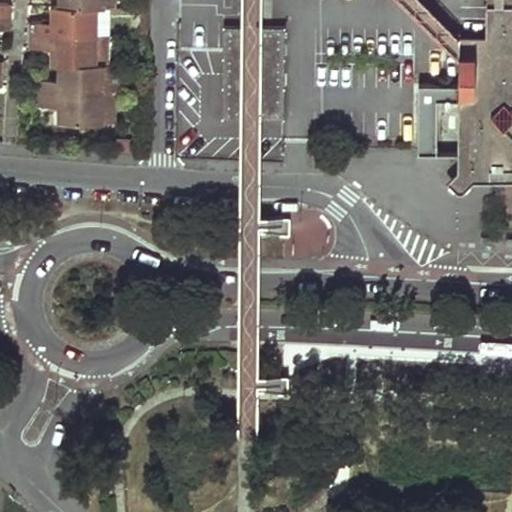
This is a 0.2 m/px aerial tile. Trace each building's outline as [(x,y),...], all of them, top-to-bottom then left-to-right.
[(100,0),(57,0),(58,4),(51,4),(51,20),(29,20),(28,44),(50,45),(50,62),(58,62),(57,78),(35,78),(35,104),(57,104),(57,120),(99,121),(99,92),(100,62),(92,62),(93,5),(101,5),(100,0)] [(511,0),(484,0),(484,36),(455,36),(455,48),(455,89),(416,88),(414,157),(454,158),(453,174),(445,182),(458,193),(472,181),(489,182),(511,181),(511,0)] [(106,62),(106,5),(101,5),(93,5),(92,62),(100,62),(106,62)] [(186,46),(214,44),(212,9),(183,11),(186,46)] [(282,118),(283,27),(266,26),(221,25),(221,117),(282,118)] [(110,121),(110,91),(99,92),(99,121),(110,121)] [(127,140),(115,139),(114,148),(127,150),(127,140)]
